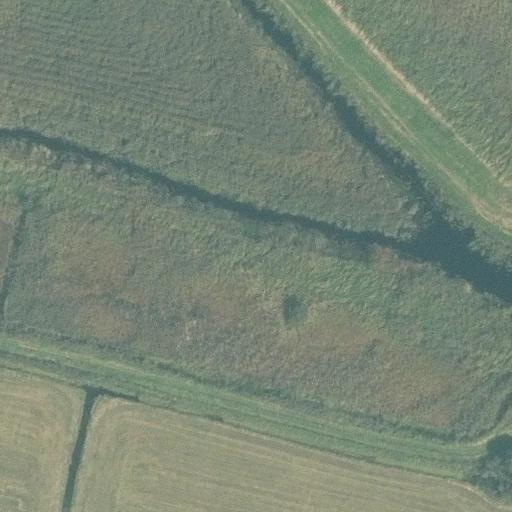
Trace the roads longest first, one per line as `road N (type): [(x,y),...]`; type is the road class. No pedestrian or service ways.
road 1 (track): [(511,443),(454,459),(0,357)]
road 2 (track): [(279,0),(459,195),(494,222),(511,225)]
